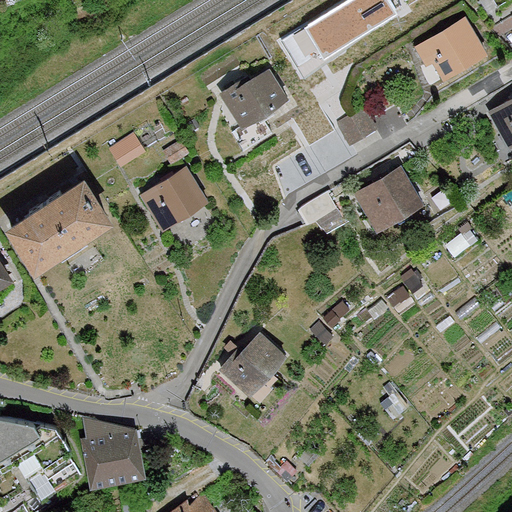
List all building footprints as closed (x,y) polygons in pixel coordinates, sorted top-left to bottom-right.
[(396,0),(338,0),(296,27),(307,45),(316,39),(324,51),(399,4),(396,0)] [(413,44),(433,82),(487,54),(466,15),(413,44)] [(221,96),(241,126),(288,96),(268,65),(221,96)] [(511,95),(487,110),(509,149),(511,147),(511,95)] [(386,131),(410,122),(401,97),(344,117),(351,136),(384,124),(386,131)] [(350,192),(376,236),(426,207),(401,163),(350,192)] [(140,197),(162,233),(209,203),(186,167),(140,197)] [(1,220),(29,266),(107,218),(78,172),(1,220)] [(0,287),(13,278),(0,257),(0,287)] [(256,329),(218,372),(253,403),(291,360),(256,329)] [(0,450),(51,421),(0,415),(0,450)] [(85,423),(87,477),(140,476),(139,422),(85,423)] [(219,511),(207,491),(172,511),(219,511)]
